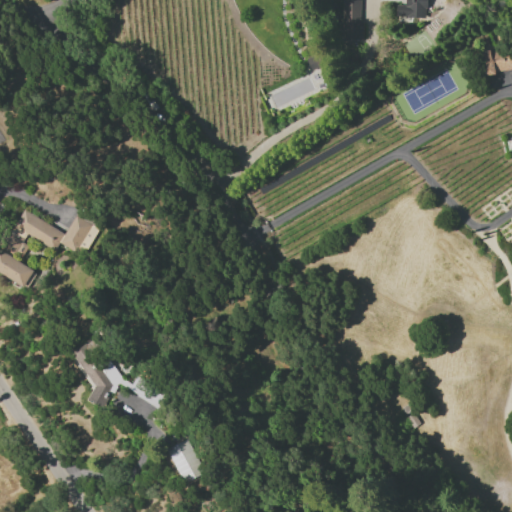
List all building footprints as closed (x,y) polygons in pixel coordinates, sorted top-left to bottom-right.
[(360,40),(360,0),(341,0),(340,39),(360,40)] [(482,72),(511,71),(511,48),(481,50),(482,72)] [(64,233),(23,209),(13,225),(12,225),(0,245),(0,246),(13,254),(15,250),(22,254),(27,245),(20,242),(26,233),(54,249),(58,242),(81,256),(98,227),(75,214),(64,233)] [(32,268),(0,251),(0,273),(24,285),(32,268)] [(71,353),(93,386),(87,399),(102,407),(109,394),(114,390),(117,385),(158,407),(166,392),(150,383),(150,382),(136,375),(131,383),(121,378),(109,359),(100,365),(91,360),(95,352),(83,345),(71,353)] [(201,474),(189,439),(167,447),(179,482),(201,474)]
